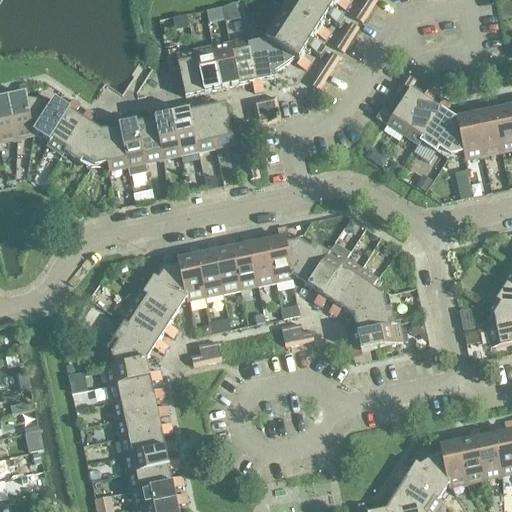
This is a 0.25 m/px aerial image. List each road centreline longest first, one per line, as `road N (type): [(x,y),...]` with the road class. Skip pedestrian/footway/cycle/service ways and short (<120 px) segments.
road 1 (residential): [(301,197),(93,241),(51,297),(0,315)]
road 2 (residential): [(301,197),(296,139),(332,124),(387,45),(404,40)]
road 3 (residential): [(292,386),(243,406),(239,425),(257,449),(309,442),(338,409)]
road 4 (residential): [(404,40),(417,12),(463,1),(474,53),(435,61)]
road 5 (residential): [(462,380),(431,231)]
road 6 (residential): [(431,231),(354,191),(301,197)]
road 7 (residential): [(338,409),(462,380)]
